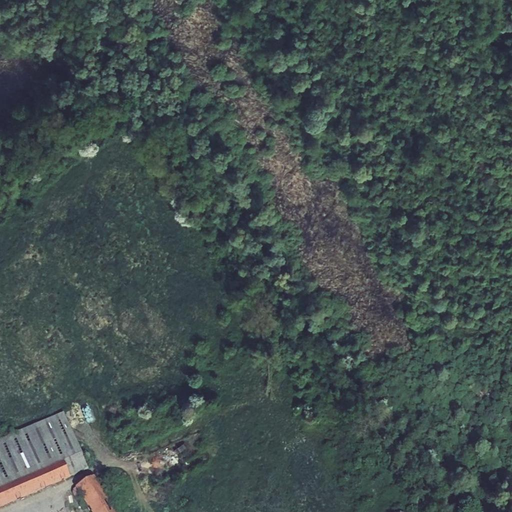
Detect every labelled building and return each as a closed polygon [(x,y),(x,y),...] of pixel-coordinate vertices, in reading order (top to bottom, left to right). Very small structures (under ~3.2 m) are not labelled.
[(207,248),(214,258),(222,253),(215,242),(207,248)] [(295,347),(298,352),(304,348),(301,343),(295,347)] [(0,488),(62,462),(69,476),(87,468),(81,453),(81,454),(63,412),(0,438),(0,488)] [(0,506),(69,476),(62,462),(0,488),(0,506)] [(116,511),(94,476),(75,488),(89,511),(116,511)] [(103,487),(105,488),(107,488),(109,488),(111,486),(112,484),(112,482),(111,480),(110,478),(107,477),(105,478),(103,479),(102,480),(101,483),(102,485),(103,487)]
